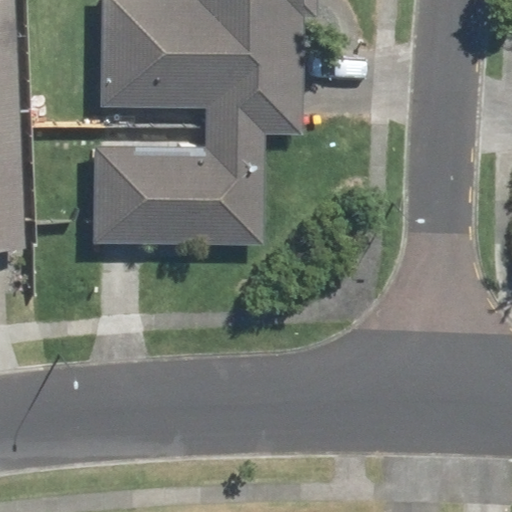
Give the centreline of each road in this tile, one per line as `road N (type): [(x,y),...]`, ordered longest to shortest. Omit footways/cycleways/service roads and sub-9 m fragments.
road 1 (residential): [(431,391),(0,421)]
road 2 (residential): [(431,391),(459,0)]
